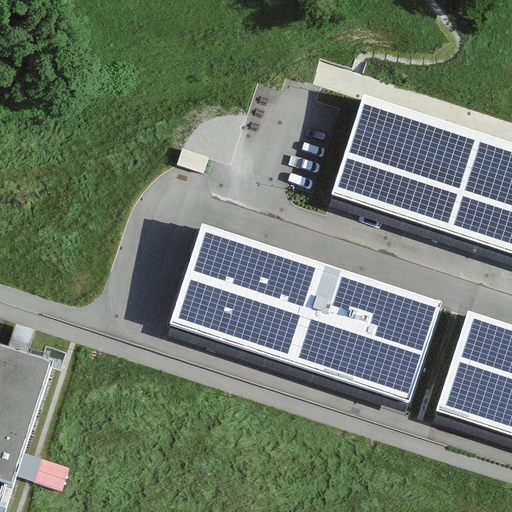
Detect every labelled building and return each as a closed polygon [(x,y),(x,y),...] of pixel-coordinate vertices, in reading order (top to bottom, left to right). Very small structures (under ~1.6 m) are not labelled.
[(511,253),(511,142),(364,94),(362,101),(331,195),(511,253)] [(208,161),(182,152),(177,168),(204,176),(204,174),(209,176),(213,164),(208,162),(208,161)] [(443,302),(202,223),(169,325),(409,404),(443,302)] [(511,324),(468,311),(435,411),(511,436),(511,324)] [(10,494),(51,373),(27,365),(36,337),(15,330),(6,357),(0,355),(0,511),(1,511),(8,494),(10,494)] [(68,470),(27,457),(20,481),(61,494),(68,470)]
